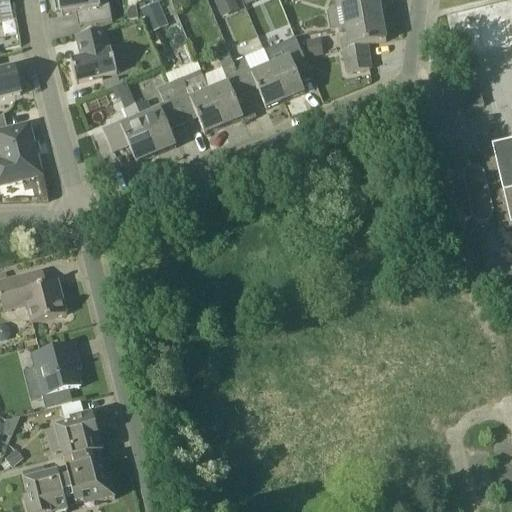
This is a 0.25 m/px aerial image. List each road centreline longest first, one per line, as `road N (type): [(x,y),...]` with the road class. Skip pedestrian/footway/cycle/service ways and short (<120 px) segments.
road 1 (residential): [(84,218),(118,213),(394,100),(402,86)]
road 2 (residential): [(154,511),(113,373),(84,218)]
road 3 (residential): [(477,290),(430,104),(402,86)]
road 4 (residential): [(84,218),(28,0)]
